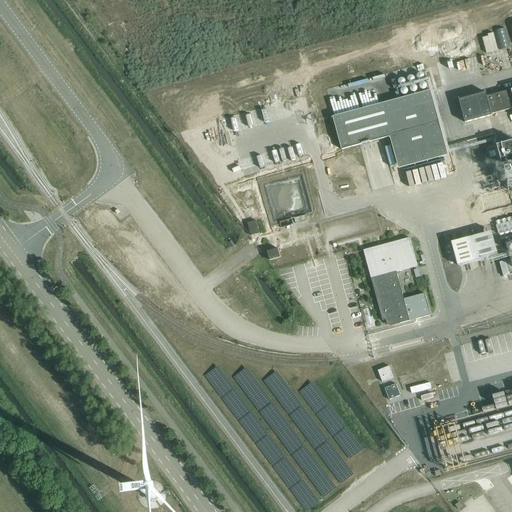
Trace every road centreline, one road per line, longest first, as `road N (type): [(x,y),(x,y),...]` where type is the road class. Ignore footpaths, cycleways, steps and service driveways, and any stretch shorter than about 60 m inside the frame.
road 1 (unclassified): [(11,250),(113,175),(107,152),(0,4)]
road 2 (unclassified): [(206,511),(11,250)]
road 3 (unknown): [(418,190),(336,200),(300,129),(245,128)]
road 4 (unknown): [(418,190),(464,175),(449,88),(511,69)]
road 5 (unknown): [(511,305),(448,322),(418,190)]
road 6 (unknown): [(412,453),(410,425),(419,411),(511,374)]
